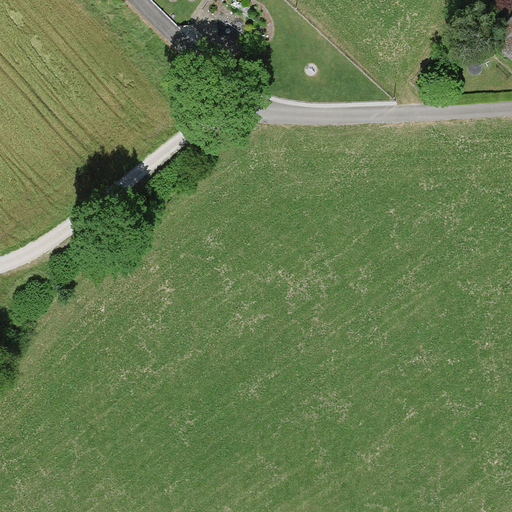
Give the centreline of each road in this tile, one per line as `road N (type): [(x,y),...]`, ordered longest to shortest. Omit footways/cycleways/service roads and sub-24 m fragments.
road 1 (track): [(249,110),(201,126),(41,245),(0,259)]
road 2 (residential): [(511,105),(302,115),(249,110)]
